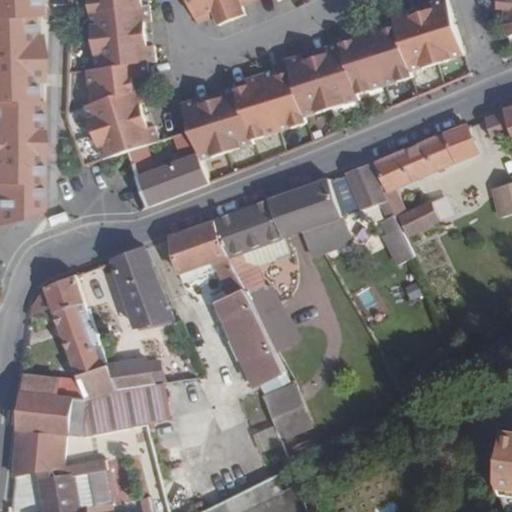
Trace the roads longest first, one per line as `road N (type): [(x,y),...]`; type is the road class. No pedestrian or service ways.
road 1 (tertiary): [(489,92),(42,266),(24,283),(9,346)]
road 2 (residential): [(344,0),(218,54),(175,30),(172,0)]
